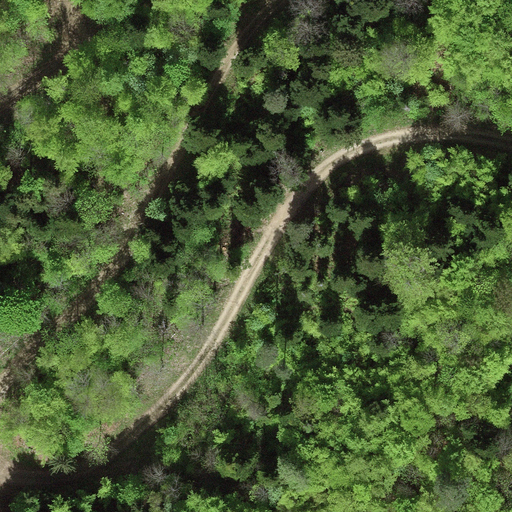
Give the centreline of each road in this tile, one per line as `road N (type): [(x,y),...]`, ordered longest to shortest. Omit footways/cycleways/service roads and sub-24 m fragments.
road 1 (track): [(0,465),(18,477),(62,476),(104,458),(141,426),(204,358),(278,223),(345,153),(428,133),(511,143)]
road 2 (track): [(278,0),(241,41),(125,250),(0,386)]
road 3 (track): [(0,104),(154,0)]
